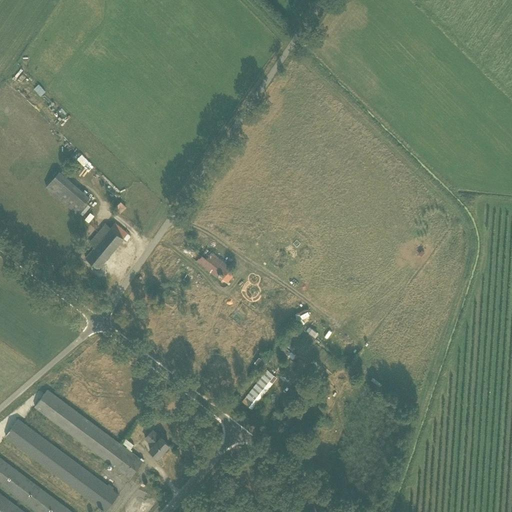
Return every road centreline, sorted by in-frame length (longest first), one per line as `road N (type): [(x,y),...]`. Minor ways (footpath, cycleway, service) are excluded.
road 1 (unclassified): [(322,0),(98,323)]
road 2 (unclassified): [(244,433),(98,323)]
road 3 (unclassified): [(348,511),(244,433)]
road 4 (unclassified): [(98,323),(0,247)]
